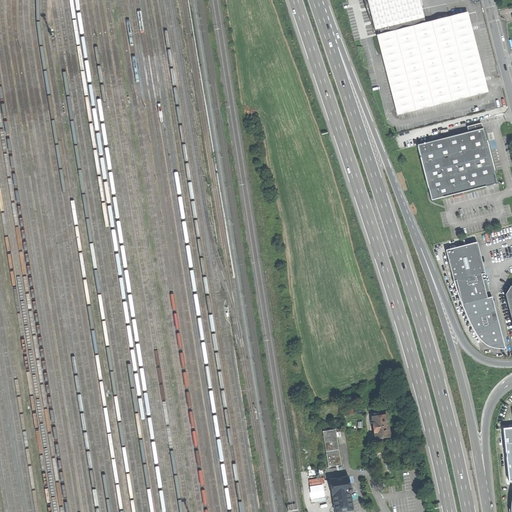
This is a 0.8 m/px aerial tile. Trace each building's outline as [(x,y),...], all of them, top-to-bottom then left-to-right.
[(420,0),(373,0),(381,29),(386,27),(387,34),(381,35),(381,37),(427,25),(420,0)] [(467,15),(427,25),(381,37),(381,35),(380,37),(380,45),(380,48),(382,51),(384,53),(399,113),(486,91),(477,56),(474,46),(473,47),(472,45),(474,44),(467,15)] [(484,129),(418,145),(432,201),(461,193),(461,195),(470,192),(469,191),(498,184),(491,155),(484,129)] [(477,243),(446,250),(454,281),(456,281),(462,305),(487,298),(486,292),(483,280),(481,274),(485,273),(481,259),(477,243)] [(504,349),(491,296),(487,298),(462,305),(470,326),(478,338),(485,345),(495,348),(504,349)] [(373,417),(376,439),(380,438),(381,440),(384,439),(384,437),(390,436),(387,415),(380,416),(380,415),(377,416),(377,417),(373,417)] [(502,437),(503,445),(511,444),(511,448),(510,448),(511,467),(511,415),(508,420),(504,428),(502,437)] [(401,418),(406,429),(410,427),(405,416),(401,418)] [(330,467),(342,465),(337,429),(324,431),(330,467)] [(334,495),(336,511),(340,511),(354,510),(351,492),(353,492),(352,484),(350,484),(349,476),(330,479),(333,495),(334,495)]
